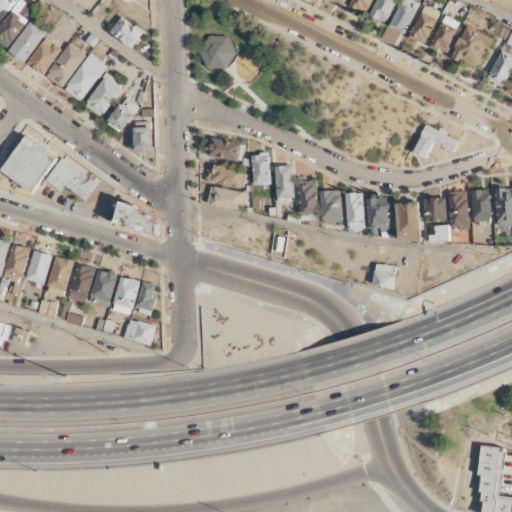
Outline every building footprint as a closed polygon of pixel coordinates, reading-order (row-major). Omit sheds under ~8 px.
[(22,0),(0,27),(0,43),(7,49),(37,12),(22,0)] [(0,0),(0,20),(12,4),(7,0),(0,0)] [(367,14),(372,0),(352,0),(350,7),(367,14)] [(376,0),(371,17),(388,23),(395,0),(376,0)] [(407,34),(420,3),(411,0),(401,0),(390,27),(407,34)] [(426,45),(439,11),(423,5),(410,39),(426,45)] [(144,32),(122,16),(110,34),(132,49),(144,32)] [(447,53),(460,22),(444,16),(431,47),(447,53)] [(48,32),(32,20),(10,50),(26,61),(48,32)] [(493,37),(466,25),(451,57),(479,69),(493,37)] [(228,36),(210,35),(200,51),(208,66),(226,68),(236,53),(228,36)] [(44,75),(62,50),(45,38),(27,64),(44,75)] [(47,77),(63,88),(86,55),(70,44),(47,77)] [(487,78),(503,86),(511,69),(511,52),(503,48),(487,78)] [(65,89),(81,102),(107,67),(91,54),(65,89)] [(106,75),(85,105),(102,118),(123,87),(106,75)] [(125,133),(140,106),(124,97),(109,124),(125,133)] [(427,124),(460,140),(454,153),(433,143),(426,157),(414,152),(423,135),(421,134),(427,124)] [(152,128),(135,128),(136,153),(153,153),(152,128)] [(28,135),(59,157),(34,193),(4,169),(28,135)] [(246,143),(211,137),(208,154),(243,161),(246,143)] [(270,153),(253,153),(253,184),(270,184),(270,153)] [(99,184),(64,157),(47,179),(61,190),(65,185),(86,200),(99,184)] [(247,170),(212,163),(209,180),(243,187),(247,170)] [(277,200),(294,200),(294,165),(277,165),(277,200)] [(300,219),(318,219),(318,181),(300,181),(300,219)] [(245,192),(212,185),(209,203),(241,210),(245,192)] [(497,225),(511,225),(511,187),(497,187),(497,225)] [(493,221),(491,188),(473,189),(474,221),(493,221)] [(322,222),(342,222),(342,190),(322,190),(322,222)] [(469,229),(469,191),(450,191),(451,229),(469,229)] [(348,229),(365,229),(364,192),(347,192),(348,229)] [(447,220),(446,196),(424,197),(425,222),(447,220)] [(368,228),(392,228),(392,197),(368,197),(368,228)] [(123,200),(132,203),(158,223),(158,234),(117,222),(123,200)] [(398,201),(398,240),(421,240),(420,201),(398,201)] [(433,240),(449,240),(449,225),(433,225),(433,240)] [(0,275),(3,276),(10,239),(0,237),(0,275)] [(31,247),(13,243),(5,278),(23,282),(31,247)] [(53,254),(35,249),(27,280),(44,285),(53,254)] [(75,260),(57,255),(47,292),(64,297),(75,260)] [(97,268),(80,262),(68,297),(85,302),(97,268)] [(397,266),(378,262),(373,284),(392,288),(397,266)] [(109,307),(119,273),(100,267),(90,301),(109,307)] [(141,280),(122,275),(112,309),(132,315),(141,280)] [(137,312),(152,314),(157,285),(141,282),(137,312)] [(97,328),(112,333),(115,322),(101,317),(97,328)] [(157,325),(130,318),(125,338),(152,345),(157,325)] [(0,340),(26,349),(31,331),(0,320),(0,340)] [(505,449),(483,446),(476,511),(511,511),(511,498),(500,497),(505,449)]
